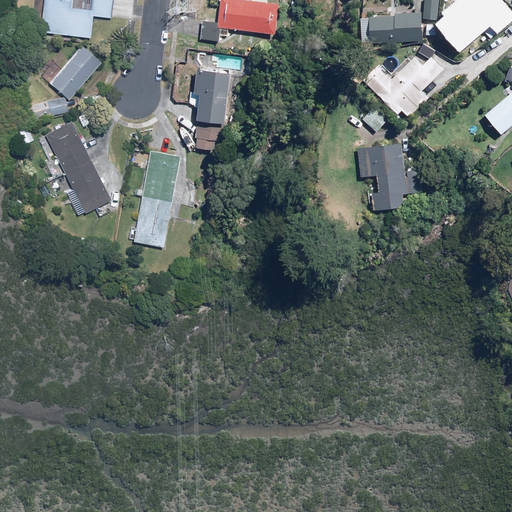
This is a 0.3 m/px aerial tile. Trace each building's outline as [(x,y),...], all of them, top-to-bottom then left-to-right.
[(88,0),(88,10),(68,7),(68,0),(40,0),(37,33),(88,39),(91,17),(108,19),(110,0),(88,0)] [(221,0),(219,21),(203,20),(201,39),(220,41),(221,27),(276,33),(280,3),(252,0),(221,0)] [(439,0),(425,0),(424,18),(438,19),(439,0)] [(460,43),(490,18),(499,28),(511,16),(511,15),(498,0),(469,0),(443,23),(460,43)] [(369,16),(371,43),(424,40),(423,13),(369,16)] [(65,100),(98,63),(79,45),(45,82),(65,100)] [(403,110),(409,117),(429,97),(422,90),(444,67),(432,55),(423,64),(415,56),(391,78),(379,65),(364,78),(399,114),(403,110)] [(224,139),(231,72),(204,69),(197,137),(198,137),(197,147),(216,149),(217,138),(224,139)] [(511,91),(486,113),(502,133),(511,125),(511,91)] [(61,97),(23,107),(26,120),(64,110),(61,97)] [(377,131),(390,117),(376,105),(363,119),(377,131)] [(69,122),(42,135),(81,213),(107,200),(69,122)] [(420,168),(406,169),(403,142),(358,148),(362,176),(378,174),(380,190),(372,191),(375,209),(405,205),(403,193),(423,191),(420,168)] [(159,247),(178,157),(148,151),(129,241),(159,247)] [(61,196),(49,197),(50,209),(62,208),(61,196)]
